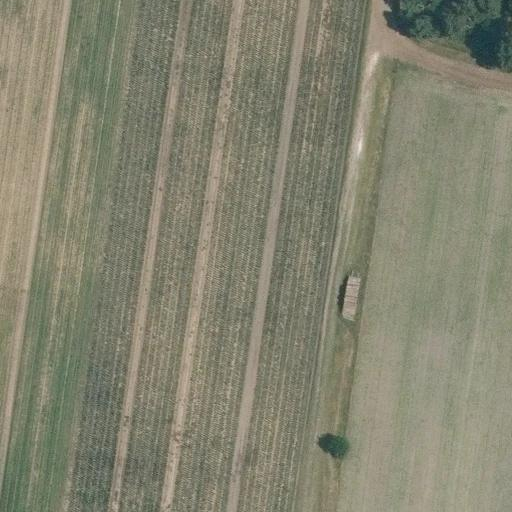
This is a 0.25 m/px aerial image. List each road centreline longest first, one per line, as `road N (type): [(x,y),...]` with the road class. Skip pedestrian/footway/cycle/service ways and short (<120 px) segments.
road 1 (track): [(384,0),(317,511)]
road 2 (track): [(380,33),(434,74),(511,84)]
